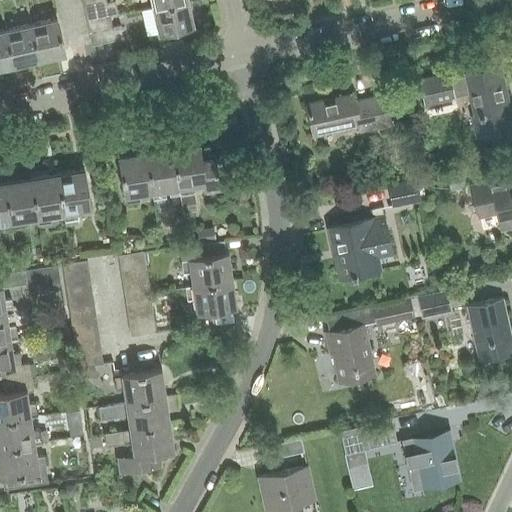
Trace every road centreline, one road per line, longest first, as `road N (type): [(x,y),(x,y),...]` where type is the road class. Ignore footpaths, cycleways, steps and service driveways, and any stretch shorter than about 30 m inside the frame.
road 1 (residential): [(183,511),(260,377),(277,321),(284,242),(240,56)]
road 2 (unclassified): [(240,56),(486,0)]
road 3 (unclassified): [(0,106),(240,56)]
